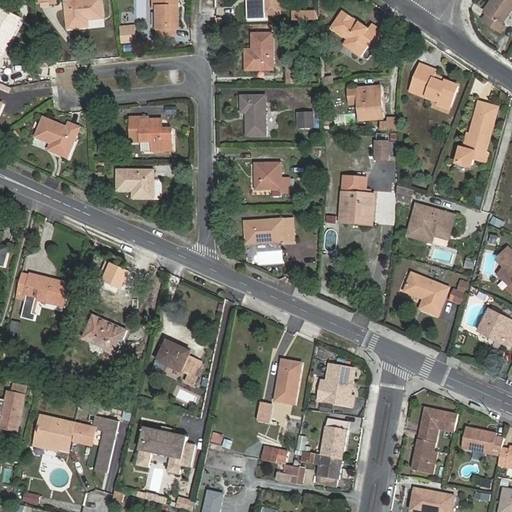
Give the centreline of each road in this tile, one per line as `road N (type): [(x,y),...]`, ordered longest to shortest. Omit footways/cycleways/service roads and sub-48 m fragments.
road 1 (secondary): [(0,176),(205,267)]
road 2 (secondary): [(205,267),(402,356)]
road 3 (residential): [(205,267),(188,87)]
road 4 (residential): [(188,87),(186,63),(67,73),(71,95)]
road 5 (residential): [(368,501),(402,356)]
road 6 (secondary): [(402,356),(511,405)]
